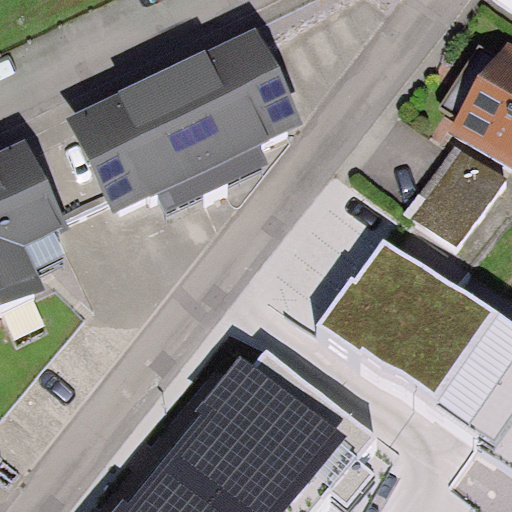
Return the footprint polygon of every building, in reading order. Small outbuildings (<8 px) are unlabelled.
[(511,58),(499,51),(446,138),(511,178),(511,58)] [(253,55),(86,136),(119,205),(124,215),(150,202),(154,209),(264,156),(262,151),(292,136),(253,55)] [(86,136),(22,167),(55,235),(119,205),(86,136)] [(504,192),(453,154),(403,220),(454,258),(504,192)] [(60,244),(55,235),(22,167),(0,176),(0,321),(37,303),(20,263),(60,244)] [(511,325),(384,238),(322,330),(511,458),(511,325)] [(320,511),(377,445),(271,356),(138,511),(320,511)]
